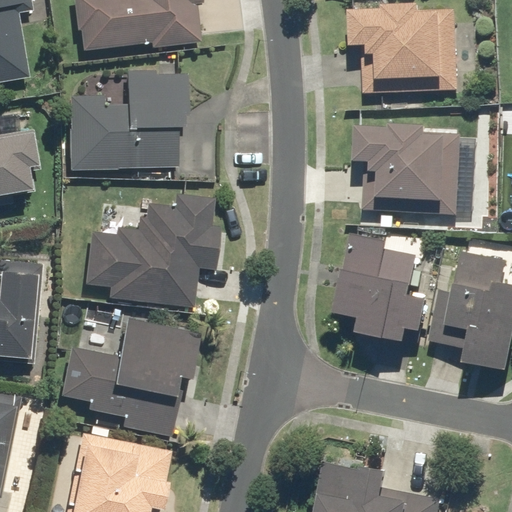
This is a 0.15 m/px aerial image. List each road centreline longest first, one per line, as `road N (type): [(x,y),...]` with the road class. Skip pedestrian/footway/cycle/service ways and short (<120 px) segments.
road 1 (residential): [(278,0),(288,53),(290,205),(267,372)]
road 2 (residential): [(511,419),(267,372)]
road 3 (residential): [(267,372),(238,511)]
